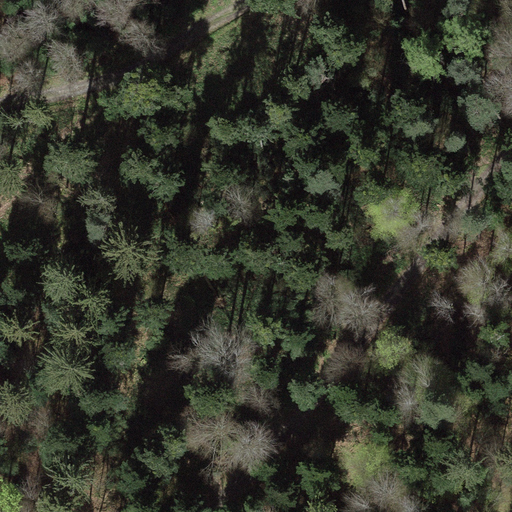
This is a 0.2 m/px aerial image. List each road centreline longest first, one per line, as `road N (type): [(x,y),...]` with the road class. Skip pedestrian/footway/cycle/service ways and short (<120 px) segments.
road 1 (track): [(214,511),(322,390),(511,146)]
road 2 (track): [(0,106),(129,72),(256,0)]
